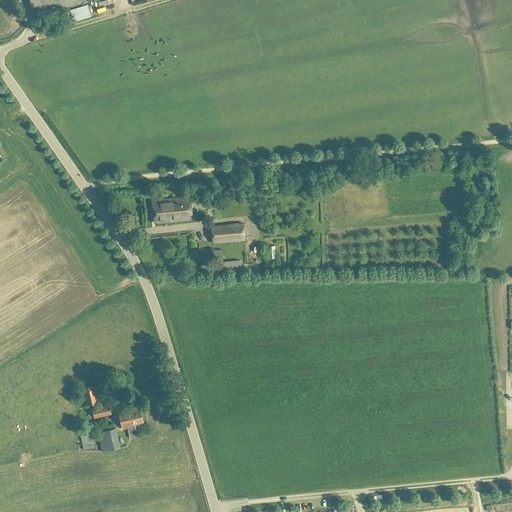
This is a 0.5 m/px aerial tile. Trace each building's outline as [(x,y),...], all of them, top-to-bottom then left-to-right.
[(86,1),(86,0),(30,0),(36,16),(86,1)] [(87,4),(70,10),(74,21),(91,16),(87,4)] [(192,219),(190,198),(152,201),(154,223),(192,219)] [(245,239),(243,223),(211,226),(213,242),(245,239)] [(235,262),(223,263),(223,272),(236,271),(235,262)] [(110,386),(108,377),(118,375),(116,369),(95,374),(98,389),(102,405),(110,403),(109,397),(115,395),(112,385),(110,386)] [(98,403),(94,386),(82,389),(86,406),(98,403)] [(111,415),(110,406),(93,410),(95,419),(111,415)] [(144,425),(140,407),(118,412),(123,431),(128,429),(130,439),(138,437),(135,427),(144,425)] [(119,448),(116,429),(98,432),(102,451),(119,448)] [(80,436),(83,449),(95,447),(92,433),(80,436)]
